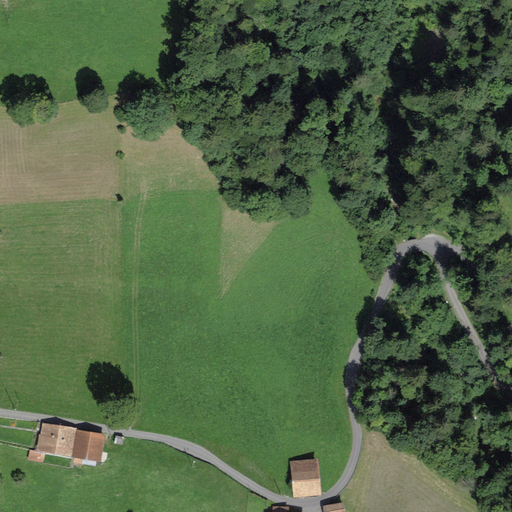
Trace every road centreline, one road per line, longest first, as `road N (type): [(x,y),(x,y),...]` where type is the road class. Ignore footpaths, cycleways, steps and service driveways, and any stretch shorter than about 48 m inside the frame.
road 1 (residential): [(431,246),(417,243),(395,257),(353,359),(354,457),(341,483),(314,501),(275,495),(165,438),(0,411)]
road 2 (unclassified): [(431,246),(492,376),(511,394)]
